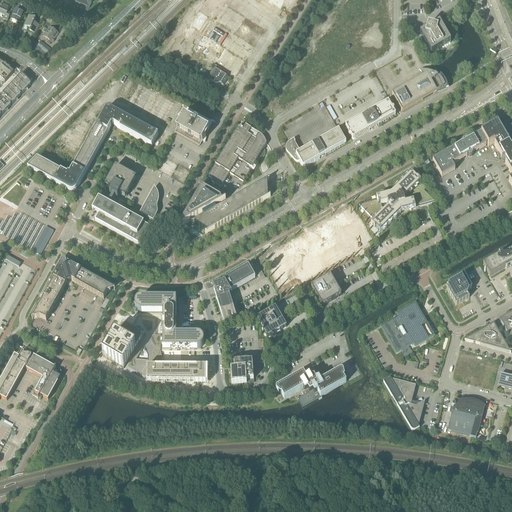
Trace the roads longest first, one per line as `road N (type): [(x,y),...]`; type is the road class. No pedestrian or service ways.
road 1 (unclassified): [(66,233),(116,140),(152,157),(168,131),(107,96)]
road 2 (unclassified): [(219,396),(255,394),(290,343),(419,272)]
road 3 (tertiary): [(308,204),(511,88)]
road 4 (unclassified): [(265,127),(391,56),(393,0)]
road 5 (unclassified): [(473,99),(445,92),(334,157),(328,183)]
road 6 (tertiary): [(473,99),(328,183)]
road 7 (unknown): [(336,0),(275,101),(277,121)]
road 8 (tertiary): [(66,233),(134,270),(194,267)]
road 9 (unknown): [(449,256),(428,227),(374,254),(382,269),(403,259)]
road 10 (tertiary): [(191,259),(137,264),(66,233)]
road 11 (unclassified): [(219,396),(194,267)]
road 12 (tertiary): [(194,267),(308,204)]
road 13 (tertiary): [(304,196),(191,259)]
road 14 (unclassified): [(511,402),(448,385),(457,331)]
